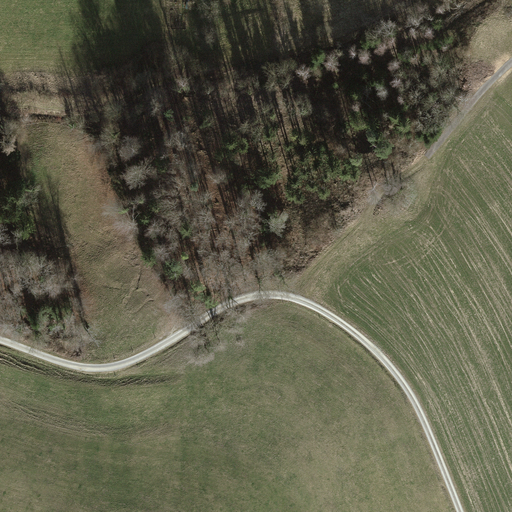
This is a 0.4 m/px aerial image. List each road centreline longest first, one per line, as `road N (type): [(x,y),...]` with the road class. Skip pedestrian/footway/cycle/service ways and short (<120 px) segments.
road 1 (track): [(0,341),(66,364),(117,367),(220,305),(278,295),(308,303),(373,348),(397,376),(459,511)]
road 2 (track): [(511,63),(427,156)]
